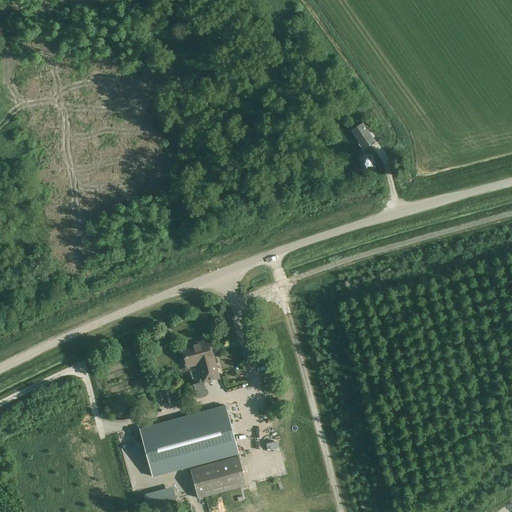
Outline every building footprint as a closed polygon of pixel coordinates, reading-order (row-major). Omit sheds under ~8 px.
[(363,149),(375,141),(362,123),(351,131),(363,149)] [(183,348),(187,365),(200,362),(201,367),(199,368),(203,383),(218,379),(214,365),(215,364),(212,354),(211,354),(207,341),(183,348)] [(179,382),(190,379),(188,370),(176,373),(179,382)] [(225,406),(140,429),(153,476),(238,453),(225,406)] [(198,498),(247,485),(239,456),(190,469),(198,498)]
